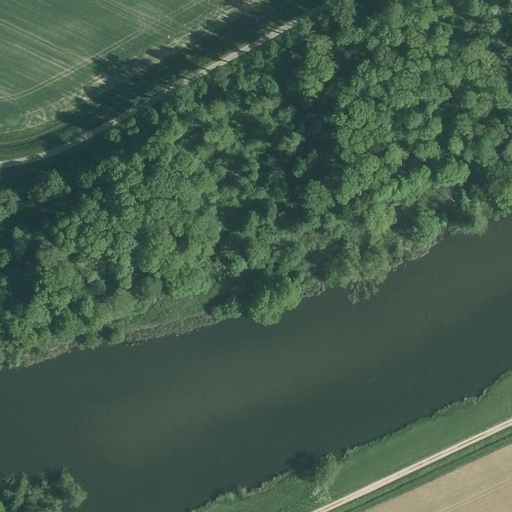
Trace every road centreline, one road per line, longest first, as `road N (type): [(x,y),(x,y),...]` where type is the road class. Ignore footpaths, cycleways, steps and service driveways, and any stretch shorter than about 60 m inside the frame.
road 1 (unclassified): [(0,160),(38,153),(338,0)]
road 2 (unknown): [(326,511),(511,425)]
